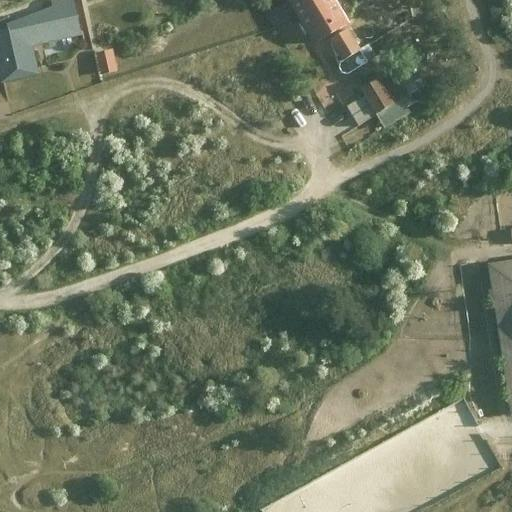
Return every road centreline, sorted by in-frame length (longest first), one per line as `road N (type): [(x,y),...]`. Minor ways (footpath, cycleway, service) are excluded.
road 1 (track): [(325,191),(469,254)]
road 2 (unknown): [(431,511),(508,468),(500,431)]
